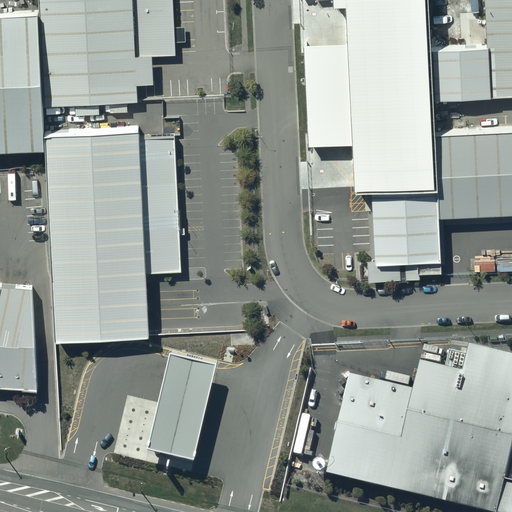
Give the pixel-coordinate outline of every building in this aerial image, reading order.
[(0,0),(0,130),(31,128),(22,0),(0,0)] [(33,0),(39,91),(136,85),(135,70),(150,69),(148,44),(175,42),(172,0),(33,0)] [(426,65),(424,35),(421,0),(361,0),(362,8),(336,10),(339,56),(366,54),(367,69),(426,65)] [(511,0),(479,0),(482,30),(486,81),(511,78),(511,0)] [(428,85),(486,81),(482,30),(424,35),(428,85)] [(430,201),(424,117),(423,102),(353,106),(358,174),(363,174),(368,246),(361,246),(362,267),(434,262),(430,201)] [(130,109),(38,115),(51,323),(142,318),(139,256),(176,254),(168,124),(131,126),(130,109)] [(511,110),(424,117),(430,201),(511,194),(511,110)] [(0,370),(27,373),(22,274),(9,274),(0,271),(0,370)] [(349,372),(327,471),(503,511),(511,511),(511,349),(469,342),(462,369),(420,360),(413,387),(349,372)] [(219,380),(172,368),(149,462),(196,473),(219,380)]
